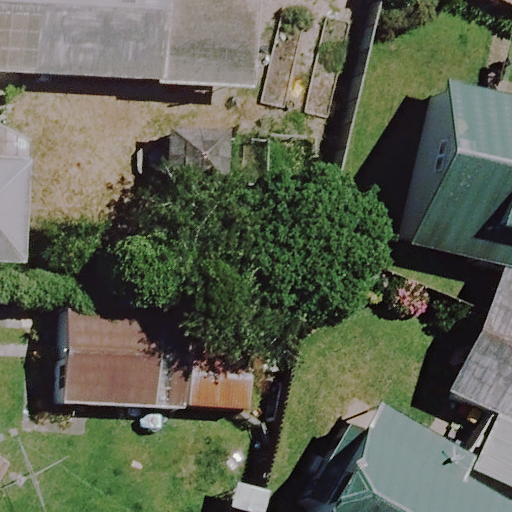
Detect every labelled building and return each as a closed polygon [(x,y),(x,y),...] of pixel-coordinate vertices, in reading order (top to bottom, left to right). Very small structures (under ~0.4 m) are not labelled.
[(0,0),(0,77),(246,92),(249,0),(0,0)] [(472,274),(511,283),(511,97),(507,117),(428,98),(391,255),(472,274)] [(0,277),(5,277),(12,158),(0,157),(0,277)] [(511,511),(511,291),(492,285),(441,395),(490,418),(468,460),(369,406),(308,511),(511,511)] [(248,303),(48,297),(45,420),(244,426),(248,303)]
